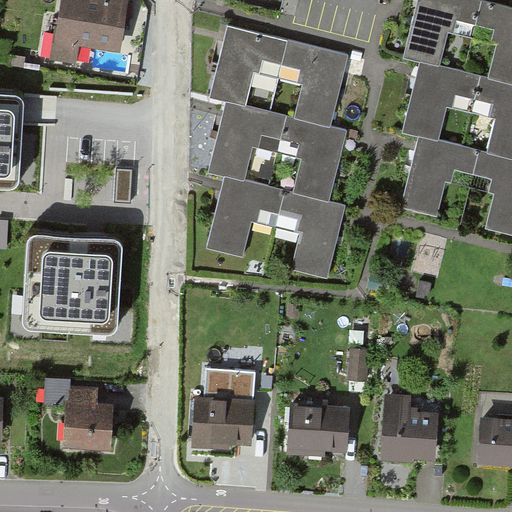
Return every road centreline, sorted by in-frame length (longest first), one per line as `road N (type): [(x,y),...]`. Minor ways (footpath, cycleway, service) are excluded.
road 1 (residential): [(160,497),(174,0)]
road 2 (residential): [(160,497),(357,511)]
road 3 (residential): [(0,491),(160,497)]
